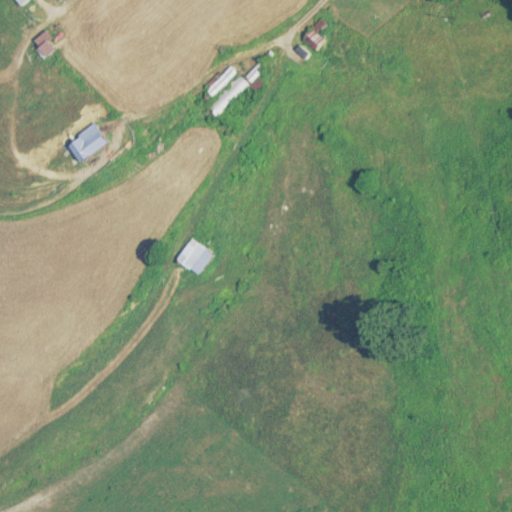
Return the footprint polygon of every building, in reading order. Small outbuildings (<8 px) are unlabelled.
[(322,42),(312,30),(301,39),(311,51),(322,42)] [(242,80),(238,76),(206,109),(216,118),(243,90),(249,95),(262,82),(256,76),(264,68),(259,63),(242,80)] [(234,72),(225,65),(206,93),(214,99),(234,72)] [(78,162),(107,144),(95,125),(65,143),(78,162)] [(175,260),(197,277),(213,256),(191,239),(175,260)]
